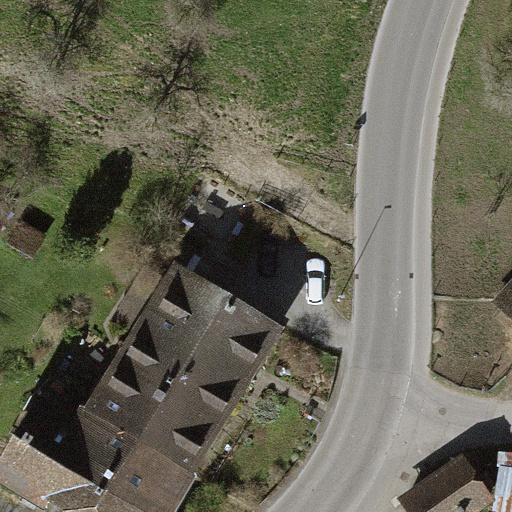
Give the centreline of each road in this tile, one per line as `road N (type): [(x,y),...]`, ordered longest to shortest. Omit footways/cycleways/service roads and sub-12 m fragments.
road 1 (secondary): [(371,421),(383,366),(394,107),(418,0)]
road 2 (residential): [(511,418),(371,421)]
